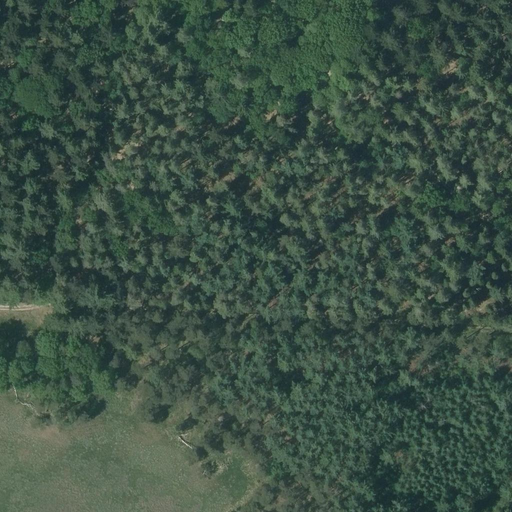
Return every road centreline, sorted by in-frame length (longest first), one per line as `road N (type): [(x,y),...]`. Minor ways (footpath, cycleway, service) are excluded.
road 1 (track): [(511,325),(67,302),(0,307)]
road 2 (track): [(135,0),(244,30),(511,228)]
